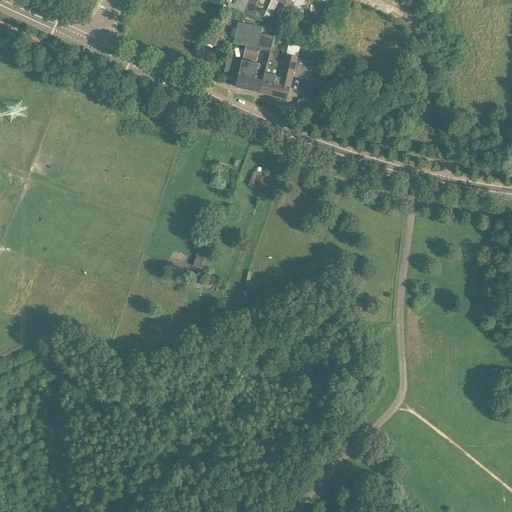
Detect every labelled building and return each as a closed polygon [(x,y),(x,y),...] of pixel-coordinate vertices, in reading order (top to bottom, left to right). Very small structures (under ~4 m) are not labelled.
[(237,0),(235,5),(229,3),(227,9),(243,16),(244,13),(249,0),(237,0)] [(249,0),(244,13),(255,17),(259,7),(256,6),(258,0),(249,0)] [(274,0),(285,5),(276,24),(275,26),(274,36),(280,38),(281,32),(282,27),(289,11),(295,14),(297,8),(301,9),(305,0),(274,0)] [(256,61),(263,27),(238,22),(234,43),(246,45),(243,59),(256,61)] [(309,41),(313,29),(303,26),(299,38),(309,41)] [(315,45),(321,31),(316,29),(310,42),(315,45)] [(273,96),(275,86),(281,63),(274,62),(277,49),(271,48),(264,76),(260,93),(273,96)] [(275,86),(273,96),(287,100),(293,76),(312,80),(314,61),(288,56),(283,54),(281,63),(275,86)] [(229,56),(226,71),(234,72),(237,57),(229,56)] [(260,93),(264,76),(256,74),(259,65),(242,60),(236,88),(260,93)] [(310,97),(307,111),(315,112),(315,116),(329,116),(330,92),(327,92),(327,83),(316,82),(315,90),(312,89),(310,97)] [(296,108),(307,111),(310,97),(304,96),(303,100),(298,99),(296,108)] [(260,188),(265,174),(255,170),(250,184),(260,188)] [(212,257),(199,252),(194,267),(207,272),(212,257)] [(247,294),(250,294),(251,296),(258,295),(255,281),(250,282),(252,273),(248,272),(246,287),(247,294)] [(204,280),(195,278),(192,287),(201,290),(204,280)]
